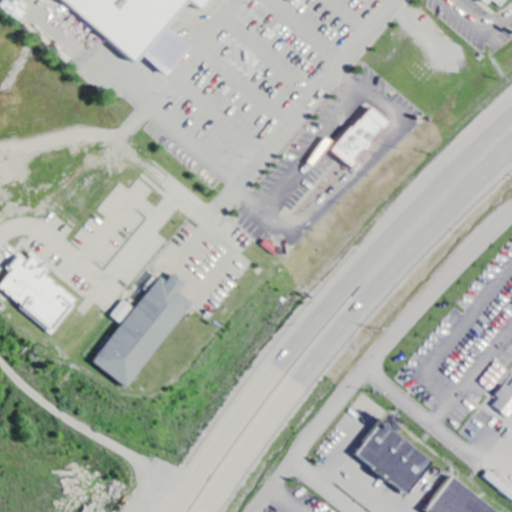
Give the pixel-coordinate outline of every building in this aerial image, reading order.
[(160,29),(182,5),(192,14),(204,0),(57,0),(129,64),(134,59),(160,29)] [(134,59),(159,80),(185,51),(160,29),(134,59)] [(350,171),(354,166),(352,164),(362,152),(365,154),(369,148),(367,146),(384,125),(367,111),(355,125),(354,124),(348,131),(346,130),(327,152),(350,171)] [(0,289),(0,294),(53,335),(78,302),(46,278),(52,271),(31,255),(27,261),(19,255),(8,270),(12,273),(0,289)] [(83,369),(115,395),(186,307),(173,297),(181,288),(168,278),(160,287),(153,281),(83,369)] [(493,405),(511,418),(511,416),(511,387),(511,388),(508,385),(493,405)] [(357,458),(413,494),(436,458),(379,422),(357,458)] [(499,511),(453,477),(427,511),(499,511)]
